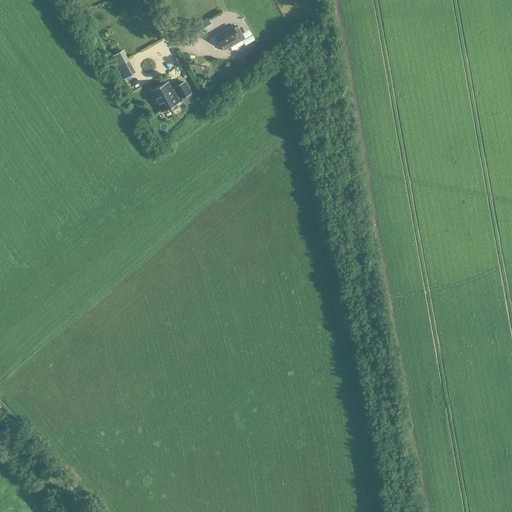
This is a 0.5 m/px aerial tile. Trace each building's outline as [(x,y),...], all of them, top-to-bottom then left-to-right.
[(199,33),(212,26),(207,19),(195,26),(199,33)] [(233,28),(232,27),(215,37),(221,47),(222,47),(224,51),(245,39),(238,26),(233,28)] [(182,43),(194,36),(190,29),(178,36),(182,43)] [(244,60),(247,63),(254,58),(250,51),(245,54),(244,60)] [(128,61),(126,62),(118,66),(120,71),(131,65),(128,61)] [(171,90),(166,83),(152,91),(155,98),(154,98),(157,105),(159,104),(163,111),(177,103),(176,100),(181,98),(190,93),(184,82),(175,87),(175,88),(171,90)]
